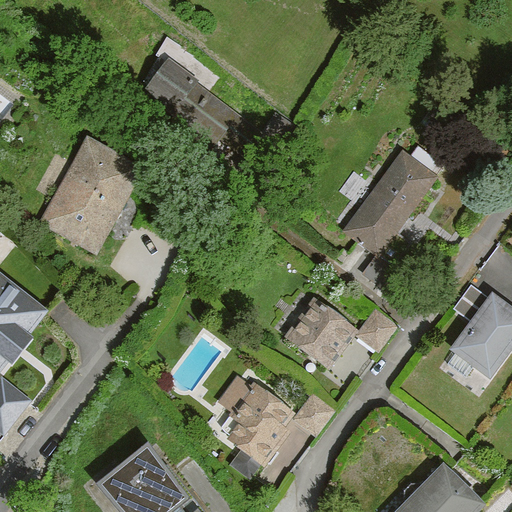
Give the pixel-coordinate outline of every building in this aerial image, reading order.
[(259,135),(169,64),(143,98),(211,155),(221,144),(241,159),(259,135)] [(85,143),(39,227),(95,258),(142,174),(85,143)] [(437,181),(400,155),(342,237),(390,272),(408,247),(396,238),(437,181)] [(0,279),(0,374),(46,315),(0,279)] [(474,324),(456,349),(488,372),(511,339),(511,315),(471,286),(454,309),(474,324)] [(312,301),(284,342),(326,370),(354,329),(312,301)] [(397,332),(376,316),(358,340),(379,356),(397,332)] [(251,482),(288,435),(280,429),(292,414),(254,385),(251,389),(238,379),(220,402),(235,413),(223,429),(245,446),(230,466),(251,482)] [(333,413),(313,399),(297,421),(317,435),(333,413)] [(186,497),(148,447),(102,484),(125,511),(167,511),(179,502),(186,497)] [(484,511),(486,511),(442,468),(399,511),(484,511)] [(186,511),(179,502),(167,511),(186,511)]
